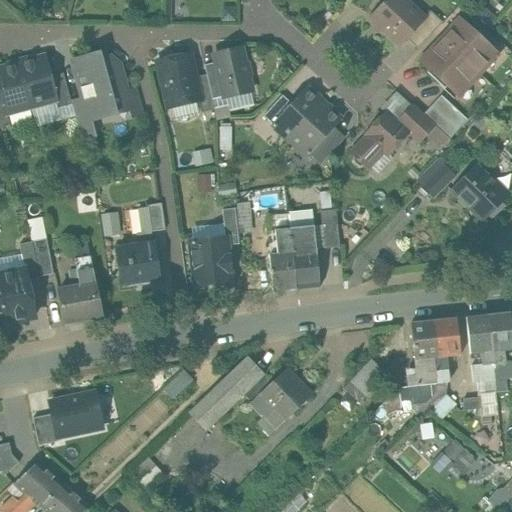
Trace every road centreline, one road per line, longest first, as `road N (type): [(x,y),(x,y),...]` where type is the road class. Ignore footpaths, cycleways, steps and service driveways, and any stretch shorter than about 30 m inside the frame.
road 1 (tertiary): [(0,376),(186,337),(511,294)]
road 2 (residential): [(255,31),(133,33)]
